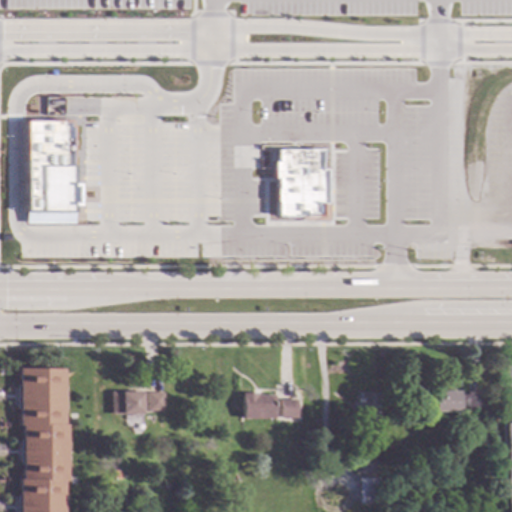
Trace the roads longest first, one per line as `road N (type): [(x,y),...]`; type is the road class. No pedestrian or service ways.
road 1 (residential): [(511,35),(0,31)]
road 2 (primary): [(511,287),(0,288)]
road 3 (residential): [(0,49),(511,49)]
road 4 (primary): [(0,326),(325,326)]
road 5 (primary): [(325,326),(422,305),(511,305)]
road 6 (primary): [(325,326),(511,325)]
road 7 (primary): [(165,288),(65,304),(0,304)]
